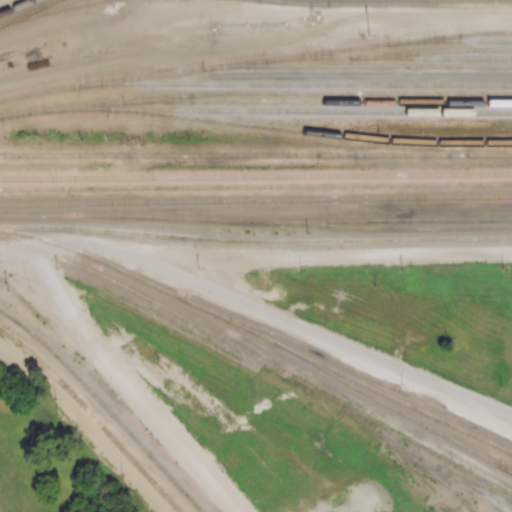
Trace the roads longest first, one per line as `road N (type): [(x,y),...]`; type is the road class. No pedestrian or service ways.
road 1 (residential): [(0,251),(92,244),(125,253),(511,416)]
road 2 (residential): [(41,247),(67,314),(234,511)]
